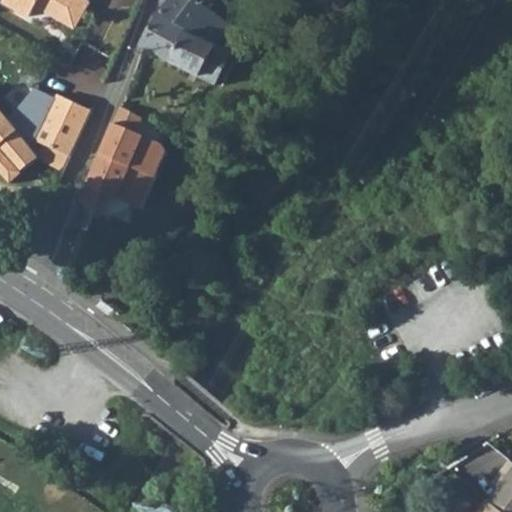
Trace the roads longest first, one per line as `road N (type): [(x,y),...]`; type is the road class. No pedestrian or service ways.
road 1 (residential): [(154,0),(124,48),(27,295)]
road 2 (tertiary): [(256,475),(27,295)]
road 3 (residential): [(325,475),(378,442),(511,397)]
